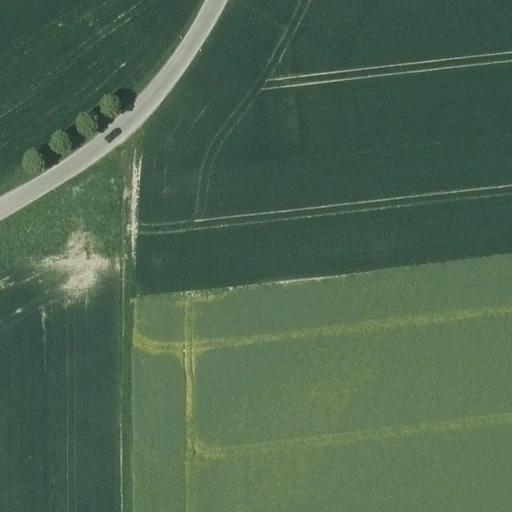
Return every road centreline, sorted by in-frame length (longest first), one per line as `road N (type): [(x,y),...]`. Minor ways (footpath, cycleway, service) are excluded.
road 1 (track): [(117,137),(124,165),(127,511)]
road 2 (unclassified): [(219,0),(197,46),(137,119),(0,208)]
